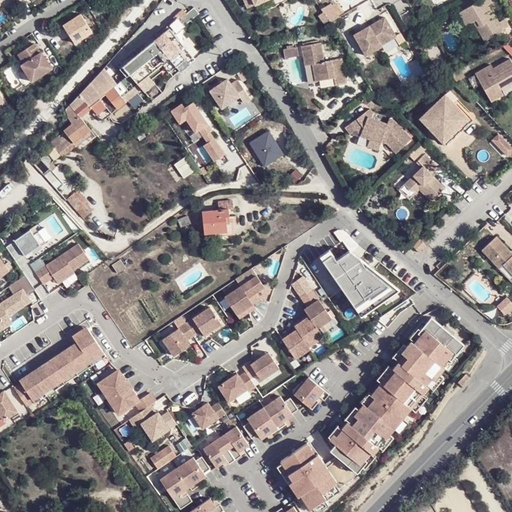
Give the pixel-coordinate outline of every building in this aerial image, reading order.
[(244,0),(248,7),(255,4),(257,9),(278,0),(244,0)] [(488,0),(486,0),(463,14),(471,27),(474,25),(477,24),(480,29),(478,31),(486,44),(504,34),(489,8),(492,6),(488,0)] [(320,10),(329,23),(338,17),(330,4),(320,10)] [(69,106),(66,110),(69,119),(71,122),(81,114),(82,115),(91,108),(102,121),(102,120),(104,122),(138,94),(134,90),(140,85),(145,92),(156,83),(149,74),(162,63),(169,72),(176,67),(180,72),(196,59),(176,35),(186,26),(185,25),(201,12),(196,6),(187,14),(183,9),(177,15),(177,16),(171,21),(173,23),(168,27),(170,29),(123,69),(128,76),(118,85),(104,68),(88,85),(78,97),(69,106)] [(463,14),(459,16),(467,29),(471,27),(463,14)] [(81,16),(63,27),(74,44),(92,34),(81,16)] [(365,58),(381,49),(380,48),(378,44),(394,36),(385,20),(354,37),(365,58)] [(378,44),(380,48),(396,40),(394,36),(378,44)] [(33,45),(17,55),(23,65),(20,67),(31,83),(51,70),(41,54),(40,54),(33,45)] [(319,47),(298,49),(302,72),(311,70),(313,87),(332,84),(333,89),(345,87),(340,63),(323,65),(319,47)] [(226,62),(230,68),(240,61),(236,56),(226,62)] [(485,70),(473,76),(490,107),(503,100),(498,93),(511,85),(511,68),(508,63),(488,74),(485,70)] [(246,70),(238,75),(243,83),(251,79),(246,70)] [(229,81),(211,93),(223,110),(241,98),(245,105),(251,100),(239,82),(232,86),(229,81)] [(443,146),(460,129),(445,114),(449,110),(441,102),(428,115),(429,117),(422,125),(443,146)] [(214,132),(194,103),(186,109),(183,105),(173,112),(181,124),(188,120),(197,133),(200,131),(209,144),(205,147),(216,163),(226,156),(211,134),(214,132)] [(363,139),(375,143),(382,145),(394,157),(410,144),(390,120),(384,128),(368,119),(373,114),(366,109),(344,129),(350,135),(356,129),(361,134),(359,137),(363,139)] [(84,119),(82,115),(81,114),(71,122),(72,124),(81,136),(91,128),(84,119)] [(81,136),(72,124),(65,132),(69,137),(41,158),(48,164),(51,161),(75,141),(81,136)] [(460,129),(443,146),(447,150),(466,131),(462,127),(460,129)] [(91,128),(81,136),(75,141),(79,147),(96,135),(91,128)] [(511,145),(498,131),(489,139),(505,156),(511,148),(511,145)] [(284,158),(269,134),(249,147),(265,171),(284,158)] [(370,151),(375,143),(363,139),(358,146),(370,151)] [(74,163),(89,154),(84,147),(70,156),(74,163)] [(419,169),(403,183),(413,193),(417,190),(427,199),(440,186),(428,173),(434,169),(421,156),(415,164),(419,169)] [(174,165),(184,178),(195,170),(186,157),(174,165)] [(403,183),(395,193),(404,203),(413,193),(403,183)] [(76,191),(63,201),(66,205),(74,214),(87,204),(76,191)] [(219,201),(219,210),(229,209),(234,209),(233,200),(219,201)] [(227,218),(230,217),(229,209),(219,210),(201,212),(202,233),(227,231),(227,218)] [(28,231),(5,248),(14,262),(22,256),(23,257),(44,243),(37,233),(32,236),(28,231)] [(417,252),(427,244),(421,236),(411,244),(417,252)] [(511,254),(495,238),(482,250),(499,269),(503,266),(511,275),(511,254)] [(77,245),(34,274),(42,285),(52,278),(57,285),(73,274),(71,271),(88,261),(77,245)] [(337,259),(331,250),(322,257),(363,317),(400,290),(351,250),(337,259)] [(119,258),(109,266),(116,276),(126,269),(119,258)] [(0,262),(0,279),(1,281),(9,276),(0,262)] [(511,275),(503,266),(499,269),(511,281),(511,275)] [(256,275),(240,286),(252,304),(259,299),(254,292),(263,286),(256,275)] [(34,291),(24,276),(7,288),(12,296),(0,304),(0,331),(4,328),(0,322),(7,317),(29,302),(25,297),(34,291)] [(252,304),(240,286),(224,297),(236,314),(245,308),(248,312),(255,307),(252,304)] [(329,318),(309,289),(298,297),(302,304),(307,301),(309,304),(305,307),(301,309),(305,314),(306,316),(315,328),(329,318)] [(184,323),(192,335),(200,330),(207,325),(210,329),(220,323),(208,306),(184,323)] [(245,308),(236,314),(239,318),(248,312),(245,308)] [(291,324),(294,330),(307,347),(321,337),(315,328),(306,316),(299,321),(298,319),(291,324)] [(7,317),(0,322),(4,328),(11,324),(7,317)] [(465,346),(432,318),(427,324),(418,334),(421,336),(414,344),(412,342),(407,347),(402,353),(404,356),(398,363),(393,369),(387,376),(389,377),(383,385),(381,384),(371,395),(370,396),(374,399),(367,408),(363,404),(362,406),(358,410),(353,416),(357,419),(351,426),(347,422),(341,429),(342,430),(336,437),(333,435),(329,439),(329,440),(334,445),(332,448),(339,459),(358,474),(363,468),(367,462),(365,460),(371,453),(373,455),(378,449),(376,447),(383,438),(385,440),(390,435),(394,430),(403,419),(411,409),(417,403),(415,401),(421,393),(423,395),(429,388),(426,386),(432,379),(435,381),(440,375),(445,369),(442,367),(448,359),(451,362),(455,357),(465,346)] [(412,342),(414,344),(421,336),(418,334),(427,324),(423,321),(408,339),(412,342)] [(192,335),(184,323),(162,339),(173,356),(189,345),(185,340),(192,335)] [(200,330),(203,335),(210,329),(207,325),(200,330)] [(294,330),(280,340),(294,359),(308,349),(294,330)] [(76,349),(14,389),(25,407),(32,402),(34,405),(63,385),(61,383),(89,364),(91,366),(104,357),(88,332),(74,341),(77,345),(74,346),(76,349)] [(392,358),(398,363),(404,356),(402,353),(407,347),(404,344),(392,358)] [(247,362),(240,366),(243,370),(243,371),(248,378),(255,373),(258,379),(277,367),(267,352),(249,364),(247,362)] [(459,361),(455,357),(451,362),(448,359),(442,367),(445,369),(449,372),(459,361)] [(381,384),(383,385),(389,377),(387,376),(393,369),(388,366),(377,380),(381,384)] [(149,404),(153,401),(147,393),(136,400),(116,370),(96,383),(116,413),(132,402),(138,411),(149,404)] [(253,386),(243,371),(237,376),(236,375),(230,380),(228,378),(216,385),(230,405),(248,393),(246,390),(253,386)] [(462,384),(469,375),(464,371),(457,380),(462,384)] [(433,392),(444,378),(440,375),(435,381),(432,379),(426,386),(429,388),(433,392)] [(291,394),(311,411),(317,403),(315,401),(317,398),(322,402),(328,396),(307,379),(302,384),(300,383),(291,394)] [(0,394),(0,417),(3,422),(17,412),(3,392),(0,394)] [(368,392),(359,403),(362,406),(363,404),(367,408),(374,399),(370,396),(371,395),(368,392)] [(417,403),(411,409),(416,413),(427,398),(423,395),(421,393),(415,401),(417,403)] [(279,397),(262,408),(277,430),(284,425),(282,422),(291,416),(291,414),(297,411),(289,399),(283,403),(279,397)] [(205,401),(189,411),(199,426),(215,416),(205,401)] [(138,411),(127,418),(133,427),(140,423),(150,439),(167,428),(159,415),(156,411),(154,412),(149,404),(138,411)] [(354,407),(344,420),(347,422),(351,426),(357,419),(353,416),(358,410),(354,407)] [(269,435),(277,430),(262,408),(246,419),(248,422),(242,427),(250,439),(256,435),(259,440),(268,433),(269,435)] [(159,415),(167,428),(174,423),(166,410),(159,415)] [(394,430),(399,435),(408,424),(403,419),(394,430)] [(336,437),(342,430),(341,429),(337,425),(327,437),(329,439),(333,435),(336,437)] [(235,427),(218,438),(233,460),(240,456),(237,452),(247,445),(235,427)] [(378,449),(383,452),(394,439),(390,435),(385,440),(383,438),(376,447),(378,449)] [(233,460),(218,438),(202,449),(214,467),(224,460),(227,464),(233,460)] [(156,466),(175,453),(167,441),(148,455),(156,466)] [(310,508),(323,500),(324,499),(321,493),(334,484),(336,483),(317,454),(314,456),(306,443),(279,461),(281,463),(288,474),(287,474),(291,481),(288,484),(297,497),(299,495),(308,509),(310,508)] [(363,468),(365,470),(376,457),(373,455),(371,453),(365,460),(367,462),(363,468)] [(187,486),(190,490),(197,485),(194,482),(204,475),(202,473),(208,469),(200,456),(194,460),(191,457),(175,468),(187,486)] [(288,474),(281,463),(275,467),(287,484),(288,484),(291,481),(287,474),(288,474)] [(187,486),(175,468),(158,479),(178,509),(190,501),(185,493),(180,496),(178,493),(187,486)] [(339,490),(334,484),(321,493),(324,499),(325,500),(339,490)] [(188,511),(220,511),(222,511),(218,505),(214,507),(208,499),(188,511)] [(323,500),(310,508),(312,511),(316,511),(327,505),(323,500)]
